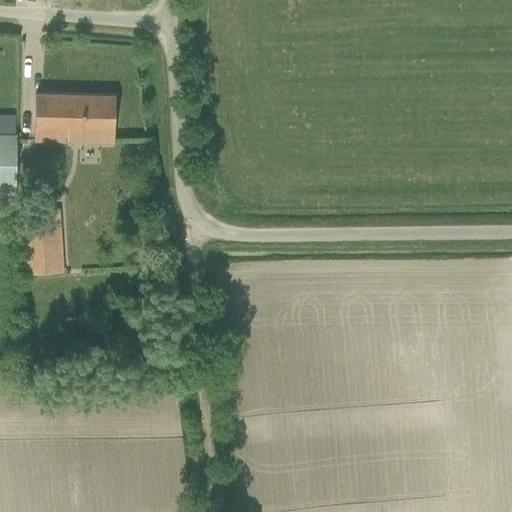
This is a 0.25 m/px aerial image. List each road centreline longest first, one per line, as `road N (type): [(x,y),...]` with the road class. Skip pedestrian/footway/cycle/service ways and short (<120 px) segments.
road 1 (unclassified): [(511,231),(230,235),(198,226),(184,204),(170,27)]
road 2 (track): [(198,226),(190,287),(212,511)]
road 3 (unclassified): [(0,11),(170,27)]
